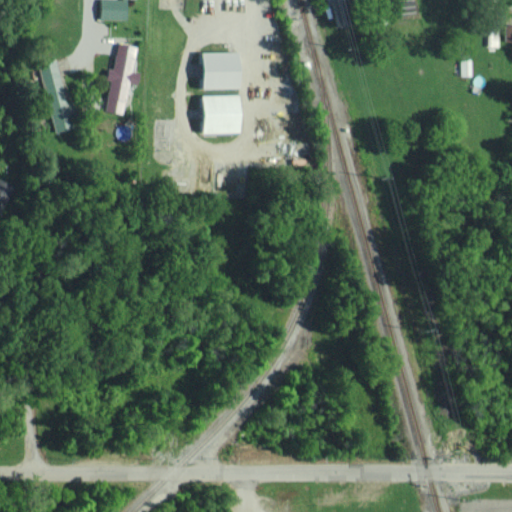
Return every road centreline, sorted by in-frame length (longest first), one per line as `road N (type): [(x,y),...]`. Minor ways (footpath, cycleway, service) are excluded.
road 1 (residential): [(0,472),(427,471)]
road 2 (residential): [(34,472),(20,367),(0,329)]
